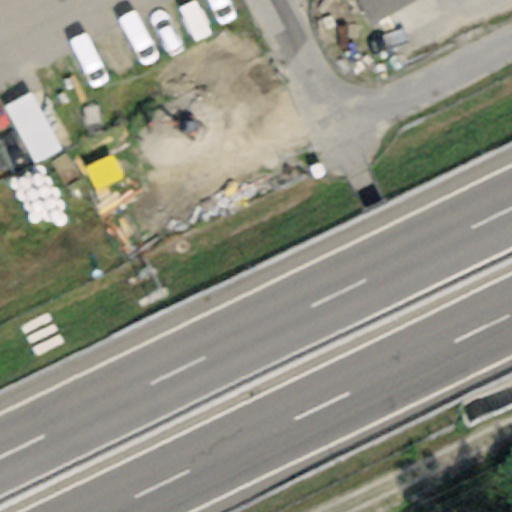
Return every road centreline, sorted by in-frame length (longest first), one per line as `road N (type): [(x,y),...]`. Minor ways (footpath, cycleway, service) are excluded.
road 1 (motorway): [(511,208),(0,456)]
road 2 (motorway): [(99,511),(511,313)]
road 3 (track): [(334,511),(511,425)]
